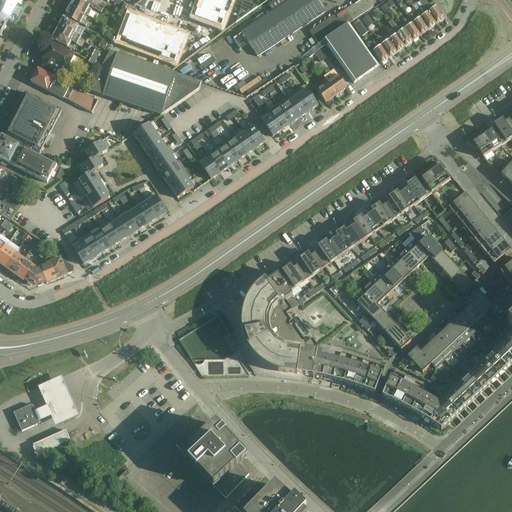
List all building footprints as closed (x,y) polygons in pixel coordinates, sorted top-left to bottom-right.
[(0,0),(0,7),(12,14),(17,4),(8,0),(0,0)] [(101,13),(103,10),(86,1),(85,4),(77,0),(73,0),(70,8),(88,17),(91,11),(88,9),(89,6),(92,7),(91,8),(101,13)] [(197,11),(194,19),(221,29),(232,0),(205,0),(201,12),(198,11),(197,11)] [(316,0),(277,0),(268,6),(273,13),(241,34),(257,58),(325,13),(316,0)] [(368,0),(361,0),(310,33),(317,44),(374,8),(368,0)] [(445,20),(436,7),(431,11),(423,0),(422,0),(420,2),(424,7),(437,26),(445,20)] [(243,1),(235,23),(236,24),(258,7),(243,1)] [(391,1),(386,5),(389,9),(394,6),(391,1)] [(116,17),(122,20),(129,7),(123,4),(116,17)] [(386,5),(380,8),(384,14),(389,10),(386,5)] [(0,22),(6,25),(12,14),(0,7),(0,22)] [(420,19),(429,31),(437,26),(424,7),(420,10),(424,16),(420,19)] [(88,17),(70,8),(65,17),(86,28),(87,24),(84,22),(87,17),(88,18),(88,17)] [(378,10),(373,13),(376,18),(381,15),(378,10)] [(124,33),(120,44),(175,64),(179,54),(185,37),(177,34),(177,35),(176,37),(164,33),(165,30),(165,29),(150,24),(150,25),(149,28),(136,23),(138,20),(138,19),(130,16),(124,33)] [(408,18),(421,37),(429,31),(420,19),(416,22),(411,16),(408,18)] [(368,17),(362,21),(366,27),(372,23),(368,17)] [(408,18),(404,21),(408,27),(404,30),(413,42),(421,37),(408,18)] [(58,30),(78,41),(80,37),(75,34),(78,27),(63,19),(58,30)] [(413,42),(404,30),(400,33),(395,27),(392,21),(388,24),(392,30),(405,48),(413,42)] [(349,24),(323,42),(353,84),(379,66),(349,24)] [(78,41),(58,30),(52,41),(67,49),(71,42),(76,45),(78,41)] [(388,41),(397,54),(405,48),(392,30),(388,32),(393,38),(388,41)] [(384,44),(380,38),(376,41),(389,59),(397,54),(388,41),(384,44)] [(102,41),(98,47),(104,50),(107,44),(102,41)] [(377,49),(372,52),(381,65),(389,59),(376,41),(373,43),(377,49)] [(61,81),(74,56),(51,44),(42,61),(44,61),(39,70),(61,81)] [(314,54),(320,63),(330,57),(324,48),(314,54)] [(91,55),(88,61),(86,65),(100,72),(111,53),(105,51),(104,54),(94,49),(91,55)] [(198,91),(201,84),(111,53),(100,72),(88,92),(103,97),(161,117),(198,91)] [(213,57),(199,67),(202,71),(216,62),(213,57)] [(306,65),(299,70),(303,74),(309,70),(306,65)] [(63,100),(70,88),(37,70),(31,83),(63,100)] [(337,96),(327,84),(320,74),(316,77),(318,80),(319,80),(320,82),(313,87),(316,92),(317,92),(316,91),(317,91),(326,104),(337,96)] [(327,84),(337,96),(347,89),(338,77),(327,84)] [(318,107),(304,87),(295,93),(309,113),(318,107)] [(74,90),(70,88),(63,100),(92,114),(98,102),(97,102),(74,90)] [(309,113),(295,93),(286,99),(300,119),(309,113)] [(17,109),(54,128),(61,113),(25,94),(17,109)] [(300,119),(286,99),(277,106),(291,126),(300,119)] [(282,132),(291,126),(276,106),(268,112),(282,132)] [(10,123),(46,142),(54,128),(17,109),(10,123)] [(273,139),(282,132),(268,112),(259,118),(273,139)] [(498,123),(510,141),(511,139),(511,124),(509,120),(504,123),(502,120),(498,123)] [(46,142),(10,123),(3,138),(39,156),(46,142)] [(496,129),(491,132),(501,147),(510,141),(498,123),(493,126),(496,129)] [(264,144),(251,124),(242,130),(255,150),(264,144)] [(138,144),(154,133),(149,125),(133,136),(138,144)] [(255,150),(242,130),(241,131),(244,134),(236,140),(233,136),(246,156),(255,150)] [(466,145),(501,176),(511,164),(511,157),(504,151),(501,147),(491,132),(486,135),(484,132),(466,145)] [(144,152),(160,141),(154,133),(138,144),(144,152)] [(246,156),(233,136),(224,143),(237,162),(246,156)] [(54,172),(57,167),(2,139),(0,142),(0,160),(36,179),(37,179),(47,184),(53,172),(54,172)] [(150,160),(169,147),(168,146),(165,149),(160,141),(144,152),(150,160)] [(85,153),(90,162),(97,158),(107,152),(101,143),(85,153)] [(237,162),(224,143),(215,149),(229,169),(237,162)] [(155,168),(174,155),(169,147),(150,160),(155,168)] [(206,155),(219,175),(229,169),(215,149),(206,155)] [(161,176),(180,163),(179,162),(176,164),(171,157),(174,155),(155,168),(161,176)] [(219,175),(206,155),(206,156),(197,162),(199,165),(203,170),(206,175),(210,181),(219,175)] [(90,162),(77,170),(83,178),(93,172),(93,173),(103,167),(97,158),(90,162)] [(166,184),(185,171),(180,163),(161,176),(166,184)] [(431,195),(444,213),(449,209),(460,200),(453,192),(458,187),(439,163),(424,174),(426,177),(422,180),(432,195),(431,195)] [(511,164),(501,176),(508,183),(511,179),(511,164)] [(0,169),(0,182),(8,186),(8,185),(13,176),(0,169)] [(66,172),(65,171),(61,169),(56,179),(61,181),(66,172)] [(172,192),(191,179),(185,171),(166,184),(172,192)] [(73,184),(79,193),(99,181),(93,173),(93,172),(83,178),(73,184)] [(193,189),(188,181),(191,179),(172,192),(177,200),(193,189)] [(410,183),(423,201),(431,195),(432,195),(422,180),(417,183),(415,180),(410,183)] [(34,185),(26,181),(21,190),(29,193),(34,185)] [(79,193),(85,202),(88,201),(87,200),(104,190),(99,181),(79,193)] [(423,201),(410,183),(406,186),(408,189),(404,193),(414,207),(423,201)] [(460,200),(465,195),(458,187),(453,192),(460,200)] [(93,209),(110,199),(104,190),(87,200),(88,201),(93,209)] [(414,207),(404,193),(399,196),(397,193),(393,196),(405,213),(414,207)] [(153,194),(144,200),(144,201),(157,220),(166,214),(153,194)] [(465,195),(460,200),(449,209),(455,217),(471,203),(465,195)] [(3,203),(16,212),(21,205),(7,196),(3,203)] [(405,213),(393,196),(388,199),(391,202),(386,205),(396,219),(405,213)] [(144,201),(135,206),(147,226),(157,220),(144,201)] [(0,202),(0,217),(2,216),(10,222),(16,212),(3,203),(2,204),(0,202)] [(461,225),(478,211),(471,203),(455,217),(461,225)] [(396,219),(386,205),(381,208),(379,205),(375,208),(387,225),(396,219)] [(135,206),(127,212),(139,231),(147,226),(135,206)] [(387,225),(375,208),(371,211),(373,214),(368,217),(378,232),(387,225)] [(119,221),(129,237),(139,231),(127,212),(126,211),(116,217),(119,221)] [(478,211),(461,225),(468,233),(484,219),(478,211)] [(420,216),(423,220),(430,215),(427,212),(420,216)] [(423,220),(420,216),(413,221),(416,225),(423,220)] [(378,232),(368,217),(364,220),(362,217),(357,220),(369,238),(378,232)] [(443,227),(446,224),(441,218),(438,221),(443,227)] [(474,241),(491,227),(484,219),(468,233),(474,241)] [(369,238),(357,220),(353,223),(355,226),(350,229),(361,244),(369,238)] [(2,226),(1,227),(5,230),(6,229),(9,224),(9,223),(5,221),(2,226)] [(110,226),(121,243),(129,237),(119,221),(110,226)] [(100,232),(111,249),(121,243),(110,226),(108,222),(98,228),(100,232)] [(6,229),(5,230),(9,233),(13,227),(13,226),(9,224),(6,229)] [(403,229),(405,232),(412,228),(410,224),(403,229)] [(446,224),(443,227),(448,233),(451,230),(446,224)] [(481,249),(497,235),(491,227),(474,241),(481,249)] [(361,244),(350,229),(346,233),(344,229),(339,232),(352,250),(361,244)] [(405,232),(403,229),(396,234),(398,237),(405,232)] [(100,232),(92,238),(102,254),(111,249),(100,232)] [(352,250),(339,232),(335,235),(337,239),(333,242),(343,256),(352,250)] [(82,244),(93,260),(102,254),(92,238),(89,234),(80,240),(82,244)] [(456,243),(459,240),(454,234),(451,237),(456,243)] [(487,256),(504,243),(497,235),(481,249),(487,256)] [(385,241),(387,245),(394,240),(392,236),(385,241)] [(433,262),(442,253),(428,237),(419,245),(418,246),(429,257),(429,258),(433,262)] [(93,260),(82,244),(80,240),(70,246),(83,266),(93,260)] [(448,248),(452,245),(448,240),(444,243),(448,248)] [(459,240),(456,243),(460,249),(464,246),(459,240)] [(387,245),(385,241),(378,246),(380,250),(387,245)] [(418,246),(419,245),(415,241),(406,249),(421,266),(429,258),(429,257),(418,246)] [(343,256),(333,242),(328,245),(326,242),(322,245),(334,262),(343,256)] [(494,265),(510,251),(504,243),(487,256),(494,265)] [(334,262),(322,245),(317,248),(319,251),(315,254),(325,268),(334,262)] [(452,245),(448,248),(452,253),(456,249),(452,245)] [(7,247),(0,256),(0,265),(5,269),(16,254),(7,247)] [(367,253),(370,257),(377,252),(374,249),(367,253)] [(421,266),(406,249),(397,258),(412,274),(421,266)] [(468,259),(472,256),(467,250),(463,252),(468,259)] [(370,257),(367,253),(360,258),(363,262),(370,257)] [(448,278),(457,269),(442,253),(433,262),(448,278)] [(16,254),(5,269),(14,276),(25,260),(16,254)] [(325,268),(315,254),(310,257),(308,254),(304,257),(316,275),(325,268)] [(472,256),(468,259),(473,265),(477,262),(472,256)] [(316,275),(304,257),(300,260),(302,263),(297,266),(307,281),(316,275)] [(412,274),(397,258),(388,266),(403,282),(412,274)] [(60,259),(50,264),(57,281),(67,276),(73,273),(73,268),(63,261),(61,262),(60,259)] [(25,260),(14,276),(23,282),(24,281),(32,270),(32,267),(33,266),(25,260)] [(349,266),(352,269),(359,264),(356,261),(349,266)] [(507,281),(511,276),(511,262),(500,273),(507,281)] [(57,281),(50,264),(40,267),(40,268),(40,271),(45,284),(45,283),(46,285),(57,281)] [(32,270),(24,281),(27,283),(27,284),(30,287),(32,286),(33,285),(35,286),(37,269),(33,266),(32,267),(32,270)] [(307,281),(297,266),(293,269),(290,266),(286,269),(298,287),(307,281)] [(352,269),(349,266),(342,270),(345,274),(352,269)] [(403,282),(388,266),(379,274),(394,290),(403,282)] [(480,266),(477,269),(482,275),(486,272),(480,266)] [(40,268),(40,267),(37,269),(35,286),(36,286),(37,287),(38,288),(42,286),(43,285),(45,284),(40,271),(40,268)] [(289,293),(290,293),(298,287),(286,269),(282,272),(284,275),(280,278),(279,279),(289,293)] [(457,269),(448,278),(462,294),(472,285),(457,269)] [(471,275),(476,280),(476,281),(479,278),(474,272),(471,275)] [(332,278),(334,282),(341,277),(338,273),(332,278)] [(394,290),(379,274),(370,282),(386,298),(394,290)] [(299,306),(296,302),(290,293),(289,293),(279,279),(280,278),(278,275),(265,284),(262,286),(258,290),(255,292),(252,297),(251,298),(250,300),(247,306),(246,309),(244,315),(244,318),(243,325),(243,328),(244,334),(246,341),(249,348),(252,353),(255,356),(259,360),(261,363),(266,366),(269,368),(275,371),(278,372),(284,373),(312,377),(316,356),(318,347),(312,339),(306,344),(295,327),(296,326),(296,325),(296,324),(296,323),(295,323),(295,322),(294,322),(294,321),(293,321),(292,321),(291,321),(286,315),(299,306)] [(334,282),(332,278),(325,283),(327,286),(334,282)] [(490,280),(487,283),(492,288),(496,285),(490,280)] [(386,298),(370,282),(361,291),(365,295),(366,295),(377,306),(386,298)] [(314,290),(316,294),(323,289),(321,285),(314,290)] [(481,288),(481,289),(486,294),(489,291),(484,285),(481,288)] [(316,294),(314,290),(307,295),(309,299),(316,294)] [(499,290),(496,292),(501,299),(504,296),(499,290)] [(484,316),(493,307),(478,291),(468,300),(473,304),(484,316)] [(371,319),(381,310),(377,306),(366,295),(365,295),(357,303),(371,319)] [(303,298),(296,302),(299,306),(306,301),(303,298)] [(464,312),(479,328),(488,320),(484,316),(473,304),(464,312)] [(381,310),(371,319),(386,335),(396,326),(381,310)] [(455,320),(470,337),(479,328),(464,312),(455,320)] [(505,320),(500,315),(497,318),(502,323),(505,320)] [(494,320),(499,326),(502,323),(497,318),(494,320)] [(363,327),(367,324),(363,319),(359,323),(363,327)] [(447,329),(462,345),(470,337),(455,320),(447,329)] [(499,326),(494,320),(491,323),(496,329),(499,326)] [(367,324),(363,327),(367,332),(371,328),(367,324)] [(396,326),(386,335),(401,351),(410,342),(396,326)] [(438,337),(453,353),(462,345),(447,329),(438,337)] [(429,345),(444,361),(453,353),(438,337),(429,345)] [(511,345),(507,340),(499,347),(511,361),(511,345)] [(431,365),(435,370),(444,361),(429,345),(421,353),(420,353),(431,365)] [(511,364),(511,361),(499,347),(491,355),(506,370),(511,364)] [(420,353),(421,353),(416,348),(407,357),(422,373),(431,365),(420,353)] [(387,353),(391,358),(392,359),(395,356),(390,350),(387,353)] [(506,370),(491,355),(483,362),(498,378),(506,370)] [(327,358),(316,356),(312,377),(322,379),(327,358)] [(333,382),(338,361),(327,358),(322,379),(333,382)] [(343,384),(349,364),(338,361),(333,382),(343,384)] [(403,371),(406,368),(401,362),(398,365),(403,371)] [(498,378),(483,362),(476,369),(490,385),(498,378)] [(354,388),(360,367),(349,364),(343,384),(354,388)] [(360,367),(354,388),(364,391),(371,371),(360,367)] [(490,385),(476,369),(468,377),(482,392),(490,385)] [(371,371),(364,391),(374,395),(382,375),(371,371)] [(444,377),(439,371),(436,374),(441,380),(444,377)] [(441,380),(436,374),(433,377),(438,382),(441,380)] [(438,382),(433,377),(430,380),(435,385),(438,382)] [(482,392),(468,377),(460,384),(474,400),(482,392)] [(61,378),(38,388),(55,427),(79,417),(61,378)] [(392,403),(401,383),(390,379),(382,398),(392,403)] [(402,407),(411,388),(401,383),(392,403),(402,407)] [(474,400),(460,384),(452,392),(466,407),(474,400)] [(411,413),(421,394),(411,388),(402,407),(411,413)] [(466,407),(452,392),(444,399),(458,415),(466,407)] [(421,418),(431,399),(421,394),(411,413),(421,418)] [(430,424),(439,409),(439,404),(438,404),(431,399),(421,418),(430,424)] [(458,415),(444,399),(439,404),(439,409),(451,422),(458,415)] [(32,406),(14,414),(22,432),(40,424),(32,406)] [(439,409),(430,424),(441,431),(451,422),(439,409)] [(199,424),(175,446),(184,455),(183,456),(213,489),(215,488),(225,500),(249,476),(239,465),(246,459),(215,426),(208,432),(200,423),(199,424)] [(33,447),(34,447),(36,451),(37,455),(37,456),(37,457),(39,456),(38,456),(69,442),(70,442),(70,441),(69,441),(67,437),(66,433),(66,432),(64,432),(65,433),(34,446),(33,446),(33,447)] [(257,485),(235,508),(238,511),(300,511),(275,487),(268,494),(258,484),(257,485)]
